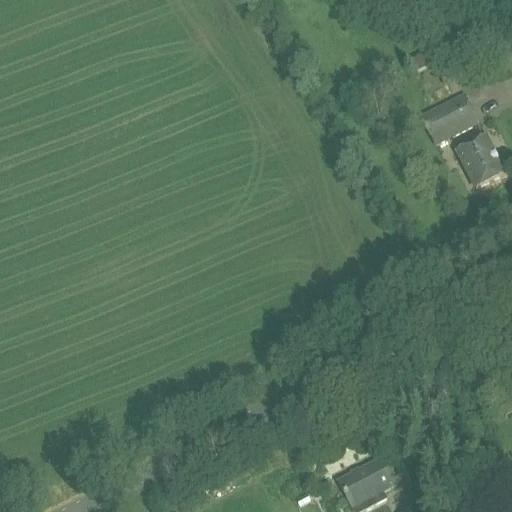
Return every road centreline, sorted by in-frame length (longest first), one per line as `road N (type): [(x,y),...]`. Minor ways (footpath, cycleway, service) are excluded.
road 1 (tertiary): [(69,511),(511,281)]
road 2 (unclassified): [(511,53),(394,0)]
